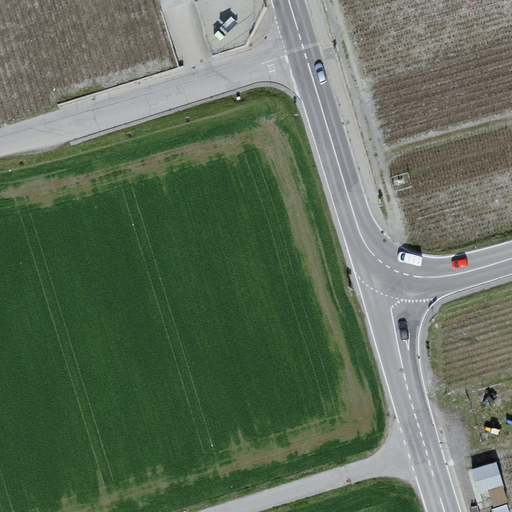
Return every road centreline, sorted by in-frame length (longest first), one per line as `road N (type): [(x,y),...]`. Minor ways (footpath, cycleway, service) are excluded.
road 1 (unclassified): [(304,50),(0,142)]
road 2 (tertiary): [(304,50),(360,233),(399,272)]
road 3 (tertiary): [(399,272),(395,337),(444,511)]
